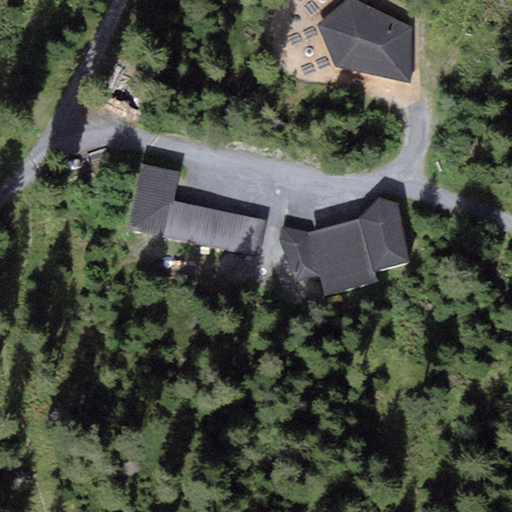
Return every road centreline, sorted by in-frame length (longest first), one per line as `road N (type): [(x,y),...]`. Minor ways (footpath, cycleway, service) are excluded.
road 1 (track): [(29,175),(84,140),(128,136),(429,197),(511,225)]
road 2 (track): [(121,0),(90,74),(84,140)]
